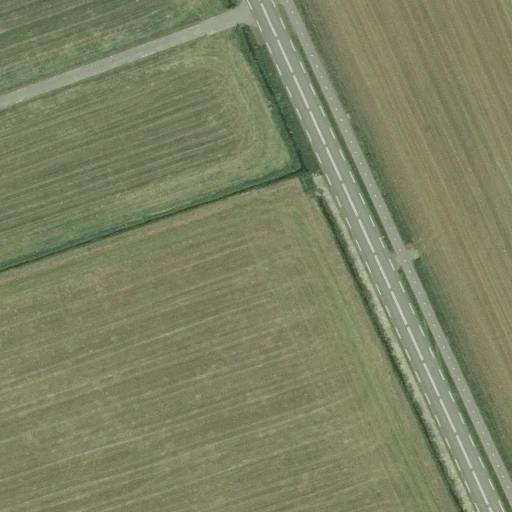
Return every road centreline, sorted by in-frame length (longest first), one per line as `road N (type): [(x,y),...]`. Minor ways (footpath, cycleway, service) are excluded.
road 1 (tertiary): [(492,511),(261,0)]
road 2 (unknown): [(266,12),(0,108)]
